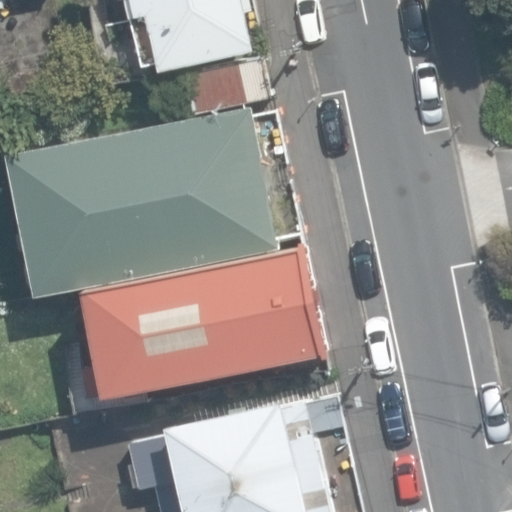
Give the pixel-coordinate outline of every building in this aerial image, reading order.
[(153,12),(165,67),(257,46),(246,0),(135,0),(139,16),(153,12)] [(194,67),(201,107),(276,93),(269,52),(194,67)] [(19,149),(46,290),(284,246),(257,104),(19,149)] [(97,283),(117,392),(334,352),(314,243),(97,283)] [(107,357),(80,362),(86,395),(113,390),(107,357)] [(333,511),(309,398),(290,402),(287,403),(286,399),(272,402),(177,423),(178,427),(176,427),(133,436),(142,483),(163,479),(169,511),(175,511),(195,508),(196,511),(333,511)]
